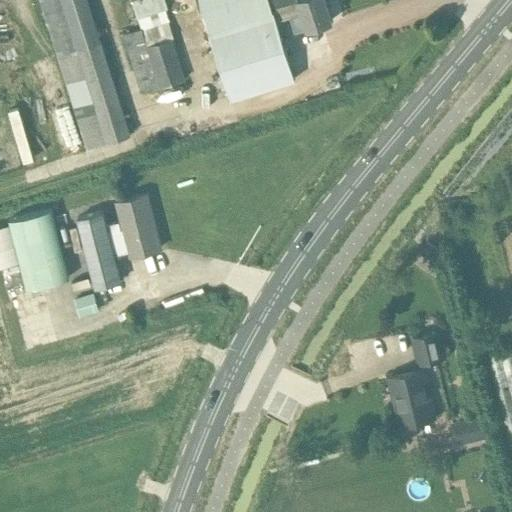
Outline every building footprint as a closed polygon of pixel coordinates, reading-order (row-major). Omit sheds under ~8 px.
[(88,0),(39,0),(86,149),(131,134),(88,0)] [(296,80),(277,20),(289,16),(294,32),(306,29),(331,21),(324,0),(196,0),(200,11),(202,10),(230,101),(296,80)] [(185,79),(168,19),(140,27),(141,28),(121,34),(140,93),(185,79)] [(116,202),(124,229),(120,230),(117,222),(106,224),(103,210),(75,217),(93,287),(120,280),(114,255),(129,251),(130,256),(161,248),(147,194),(116,202)] [(10,218),(27,288),(69,278),(52,208),(10,218)] [(86,287),(72,291),(80,317),(98,311),(93,293),(88,295),(86,287)] [(439,330),(411,337),(417,366),(446,359),(445,356),(450,355),(448,345),(443,346),(439,330)] [(511,349),(488,356),(498,394),(511,450),(511,349)] [(424,367),(385,376),(389,392),(392,395),(394,394),(396,401),(393,402),(399,425),(436,417),(424,367)]
